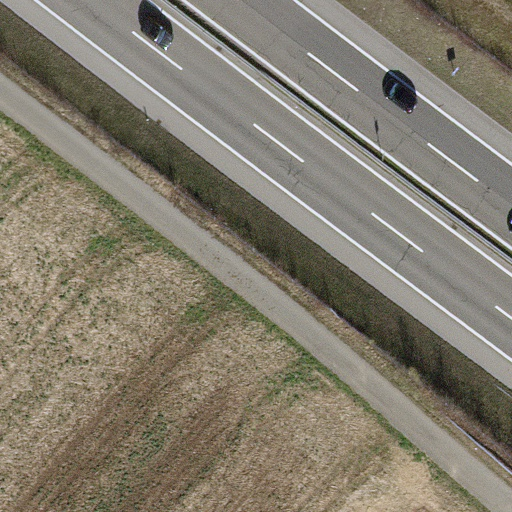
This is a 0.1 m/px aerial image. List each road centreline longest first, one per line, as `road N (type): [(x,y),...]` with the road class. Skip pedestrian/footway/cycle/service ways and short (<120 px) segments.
road 1 (track): [(0,86),(262,285),(511,501)]
road 2 (motorway): [(85,0),(511,323)]
road 3 (motorway): [(511,209),(232,0)]
